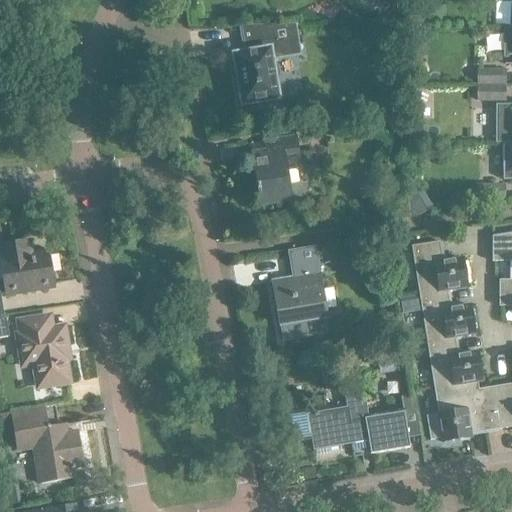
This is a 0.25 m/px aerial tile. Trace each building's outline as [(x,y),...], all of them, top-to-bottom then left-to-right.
[(278,98),(271,58),(281,56),(280,53),(296,51),(295,43),(299,42),(296,23),(241,25),(245,53),(234,54),(242,104),(278,98)] [(475,84),(504,84),(504,68),(475,68),(475,84)] [(504,84),(475,84),(475,101),(504,101),(504,84)] [(511,105),(495,106),(495,143),(503,143),(511,142),(511,105)] [(299,153),(296,135),(249,143),(259,206),(291,200),(292,208),(308,205),(304,182),(290,185),(285,155),(299,153)] [(511,142),(503,143),(503,180),(511,179),(511,142)] [(477,185),(477,198),(504,199),(504,185),(477,185)] [(390,197),(393,219),(408,217),(405,195),(390,197)] [(511,232),(492,236),(492,261),(511,261),(510,280),(510,281),(511,280),(511,232)] [(47,251),(32,254),(30,241),(5,245),(7,258),(0,259),(0,260),(6,295),(26,292),(26,289),(33,288),(34,291),(53,288),(47,251)] [(447,290),(467,286),(462,258),(443,261),(439,241),(411,246),(419,293),(447,289),(447,290)] [(328,269),(325,245),(289,251),(293,278),(272,282),(279,323),(281,322),(284,340),(307,336),(304,319),(326,315),(318,270),(328,269)] [(510,280),(499,280),(499,306),(511,306),(511,280),(510,281),(510,280)] [(454,336),(474,333),(470,305),(450,308),(447,290),(447,289),(419,293),(426,340),(454,336)] [(0,318),(0,336),(9,335),(6,317),(0,318)] [(67,345),(64,327),(44,330),(42,317),(18,321),(20,334),(16,335),(22,366),(33,365),(37,384),(49,382),(49,386),(69,383),(63,346),(67,345)] [(434,387),(477,380),(477,381),(482,380),(477,352),(457,355),(454,336),(426,340),(434,387)] [(511,384),(487,388),(488,399),(501,397),(501,399),(511,399),(511,374),(511,384)] [(434,387),(438,414),(426,416),(430,440),(442,438),(442,442),(471,438),(470,434),(484,431),(478,389),(477,381),(477,380),(434,387)] [(511,399),(501,399),(501,397),(488,399),(487,388),(478,389),(484,431),(511,427),(511,399)] [(416,406),(414,394),(400,396),(402,408),(416,406)] [(403,412),(364,419),(361,399),(346,401),(347,407),(307,414),(313,450),(368,440),(370,454),(409,447),(403,412)] [(33,447),(39,484),(73,478),(71,467),(83,465),(77,432),(63,434),(62,425),(47,428),(44,408),(11,414),(17,450),(33,447)]
